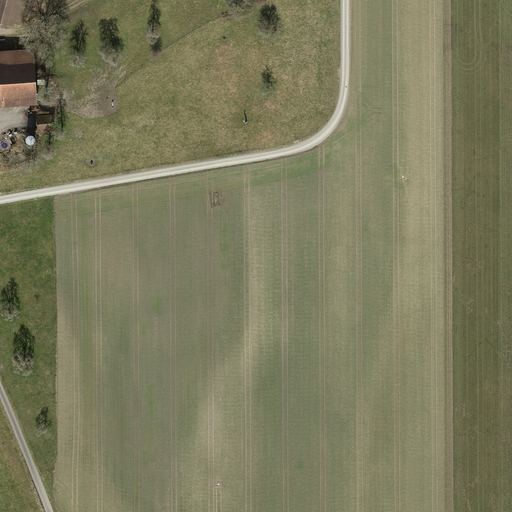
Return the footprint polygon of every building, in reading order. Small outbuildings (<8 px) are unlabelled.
[(23,0),(0,0),(0,23),(14,26),(15,22),(22,24),(27,1),(23,0)] [(0,106),(37,104),(34,48),(0,49),(0,106)] [(60,86),(49,87),(49,92),(52,92),(53,101),(61,100),(60,86)] [(52,114),(37,115),(38,132),(53,131),(52,114)] [(31,134),(29,134),(27,135),(26,137),(26,139),(27,141),(29,143),(31,143),(33,142),(35,141),(35,138),(35,136),(33,134),(31,134)]
